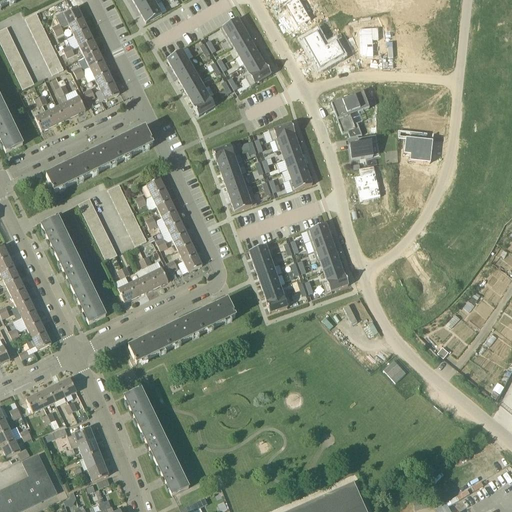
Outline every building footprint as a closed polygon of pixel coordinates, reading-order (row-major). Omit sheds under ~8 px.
[(141,16),(156,7),(152,0),(146,0),(135,7),(141,16)] [(277,0),(280,4),(282,3),(297,29),(310,21),(297,0),(277,0)] [(511,0),(493,0),(492,7),(494,7),(493,12),(511,14),(511,0)] [(156,7),(141,16),(146,26),(162,17),(156,7)] [(69,27),(82,20),(77,9),(63,16),(67,22),(63,24),(52,29),(54,34),(61,31),(65,29),(65,28),(69,27)] [(39,21),(36,15),(25,21),(27,26),(39,21)] [(74,38),(88,31),(82,20),(69,27),(74,38)] [(30,32),(41,27),(39,21),(27,26),(30,32)] [(228,40),(244,30),(238,21),(222,30),(228,40)] [(488,26),(485,52),(504,54),(507,28),(488,26)] [(33,38),(44,32),(41,27),(30,32),(33,38)] [(0,39),(9,35),(6,30),(0,32),(0,39)] [(228,40),(233,49),(249,40),(244,30),(228,40)] [(378,30),(359,31),(360,58),(366,58),(366,60),(373,59),(372,42),(378,42),(378,30)] [(79,48),(93,42),(88,31),(74,38),(79,48)] [(47,38),(47,37),(44,32),(33,38),(36,43),(47,38)] [(316,34),(303,42),(319,71),(349,54),(341,40),(325,49),(316,34)] [(0,45),(1,46),(12,41),(9,35),(0,39),(0,45)] [(38,49),(50,44),(47,38),(36,43),(38,49)] [(249,40),(233,49),(239,58),(255,49),(249,40)] [(3,52),(15,47),(12,41),(1,46),(3,52)] [(84,59),(98,53),(93,42),(79,48),(84,59)] [(52,49),(52,48),(50,44),(38,49),(41,55),(52,49)] [(17,52),(16,48),(15,47),(3,52),(6,58),(17,52)] [(63,56),(71,52),(69,48),(61,51),(63,56)] [(44,60),(55,55),(52,49),(41,55),(44,60)] [(260,58),(255,49),(239,58),(244,68),(260,58)] [(9,63),(20,58),(17,52),(6,58),(9,63)] [(71,52),(63,56),(66,61),(74,57),(71,52)] [(89,70),(103,63),(98,53),(84,59),(89,70)] [(173,71),(188,62),(183,53),(167,62),(173,71)] [(58,61),(57,59),(55,55),(44,60),(47,66),(58,61)] [(12,69),(23,64),(20,58),(9,63),(12,69)] [(244,68),(249,77),(265,68),(260,58),(244,68)] [(484,67),(482,89),(497,90),(499,69),(503,70),(504,62),(490,60),(489,67),(484,67)] [(49,72),(61,66),(58,61),(47,66),(49,72)] [(173,71),(178,81),(194,72),(188,62),(173,71)] [(89,70),(95,81),(108,74),(103,63),(89,70)] [(26,69),(24,65),(23,64),(12,69),(14,75),(26,69)] [(61,66),(49,72),(52,77),(63,72),(61,66)] [(266,67),(265,68),(249,77),(255,86),(271,77),(266,67)] [(17,80),(28,75),(26,69),(14,75),(17,80)] [(74,77),(82,74),(80,69),(72,73),(74,77)] [(199,81),(194,72),(178,81),(183,90),(199,81)] [(82,74),(74,77),(76,82),(77,81),(84,78),(82,74)] [(98,87),(100,92),(114,85),(108,74),(95,81),(98,87)] [(20,86),(31,80),(28,75),(17,80),(20,86)] [(34,86),(32,81),(31,80),(20,86),(23,92),(34,86)] [(189,99),(205,90),(199,81),(183,90),(189,99)] [(114,85),(100,92),(105,103),(119,96),(114,85)] [(65,87),(60,90),(64,98),(68,96),(69,95),(65,87)] [(60,100),(64,98),(60,90),(56,92),(60,100)] [(194,109),(210,100),(205,90),(189,99),(194,109)] [(90,91),(83,94),(86,99),(93,96),(90,91)] [(357,98),(338,105),(345,124),(343,125),(347,135),(360,130),(354,115),(362,111),(363,113),(374,109),(367,93),(357,97),(357,98)] [(483,95),(480,121),(499,123),(501,97),(483,95)] [(91,102),(95,100),(93,96),(86,99),(90,109),(91,109),(93,108),(91,102)] [(79,99),(67,104),(74,118),(85,113),(79,99)] [(38,110),(42,107),(39,100),(34,102),(38,110)] [(215,109),(210,100),(194,109),(199,119),(215,109)] [(67,104),(57,109),(63,123),(74,118),(67,104)] [(52,128),(63,123),(57,109),(46,114),(52,128)] [(23,147),(15,130),(7,114),(0,116),(0,143),(6,155),(23,147)] [(41,134),(52,128),(46,114),(35,120),(41,134)] [(294,136),(295,136),(291,125),(274,132),(277,142),(294,136)] [(136,155),(153,147),(144,130),(128,138),(111,146),(120,163),(136,155)] [(476,136),(475,143),(477,144),(476,149),(499,152),(500,139),(504,139),(504,132),(491,131),(490,136),(478,135),(478,136),(476,136)] [(427,135),(398,132),(398,141),(405,141),(403,156),(410,157),(409,163),(430,165),(432,143),(426,142),(427,135)] [(281,152),(298,146),(295,136),(294,136),(277,142),(281,152)] [(359,146),(349,148),(351,162),(373,158),(371,145),(376,144),(375,137),(357,140),(359,146)] [(103,171),(120,163),(111,146),(95,154),(79,162),(87,179),(103,171)] [(298,146),(281,152),(284,162),(302,156),(298,146)] [(217,163),(234,157),(231,147),(213,153),(216,164),(217,163)] [(302,156),(284,162),(288,172),(305,166),(302,156)] [(217,163),(221,173),(238,167),(234,157),(217,163)] [(473,161),(466,186),(484,191),(491,166),(473,161)] [(50,196),(70,187),(87,179),(79,162),(62,170),(46,178),(51,188),(47,190),(50,196)] [(305,166),(288,172),(292,182),(309,176),(305,166)] [(238,167),(221,173),(224,183),(241,177),(238,167)] [(360,180),(355,181),(360,202),(380,198),(373,169),(358,172),(360,180)] [(309,176),(292,182),(295,193),(313,187),(309,176)] [(241,177),(224,183),(228,194),(245,187),(241,177)] [(151,198),(165,192),(160,181),(146,187),(151,198)] [(121,192),(119,187),(107,192),(110,198),(121,192)] [(231,204),(249,198),(245,187),(228,194),(231,204)] [(113,204),(124,198),(121,192),(110,198),(113,204)] [(157,209),(170,203),(165,192),(151,198),(157,209)] [(461,201),(450,220),(464,227),(474,208),(477,210),(481,204),(469,197),(466,203),(461,201)] [(116,209),(127,204),(124,198),(113,204),(116,209)] [(249,198),(231,204),(235,214),(252,208),(249,198)] [(81,212),(92,206),(89,201),(78,206),(81,212)] [(136,205),(138,210),(145,207),(143,202),(136,205)] [(162,220),(176,213),(170,203),(157,209),(162,220)] [(130,209),(129,208),(127,204),(116,209),(118,215),(130,209)] [(84,218),(95,212),(92,206),(81,212),(84,218)] [(121,220),(132,215),(130,209),(118,215),(121,220)] [(86,223),(98,218),(95,212),(84,218),(86,223)] [(167,231),(181,224),(176,213),(162,220),(167,231)] [(135,221),(135,220),(132,215),(121,220),(124,226),(135,221)] [(57,260),(74,252),(66,236),(58,219),(56,216),(50,219),(52,222),(41,227),(47,241),(45,242),(48,248),(50,247),(57,260)] [(100,223),(99,220),(98,218),(86,223),(89,229),(100,223)] [(146,226),(154,223),(152,218),(144,222),(146,226)] [(127,232),(138,226),(135,221),(124,226),(127,232)] [(92,235),(103,229),(100,223),(89,229),(92,235)] [(146,226),(148,232),(156,228),(154,223),(146,226)] [(172,242),(186,235),(181,224),(167,231),(172,242)] [(141,232),(139,229),(138,226),(127,232),(129,237),(141,232)] [(313,243),(330,237),(326,226),(309,232),(313,243)] [(449,227),(435,248),(451,259),(465,237),(449,227)] [(95,240),(106,235),(103,229),(92,235),(95,240)] [(132,243),(143,237),(141,232),(129,237),(132,243)] [(109,240),(107,236),(106,235),(95,240),(97,246),(109,240)] [(177,252),(191,246),(186,235),(172,242),(177,252)] [(132,243),(135,249),(146,243),(143,237),(132,243)] [(334,247),(330,237),(313,243),(317,253),(334,247)] [(100,252),(111,246),(109,240),(97,246),(100,252)] [(157,249),(165,245),(163,241),(155,244),(157,249)] [(103,257),(114,252),(111,246),(100,252),(103,257)] [(183,263),(196,257),(191,246),(177,252),(183,263)] [(253,264),(270,258),(266,247),(249,253),(253,264)] [(334,247),(317,253),(320,263),(337,257),(334,247)] [(0,263),(9,259),(4,248),(0,249),(0,263)] [(90,285),(82,269),(74,252),(57,260),(63,273),(61,274),(64,281),(66,280),(73,293),(90,285)] [(117,257),(115,253),(114,252),(103,257),(106,263),(117,257)] [(196,257),(183,263),(188,274),(202,268),(196,257)] [(324,273),(341,267),(337,257),(320,263),(324,273)] [(270,258),(253,264),(257,274),(274,268),(270,258)] [(0,276),(0,277),(14,270),(9,259),(0,263),(0,276)] [(421,267),(417,271),(434,286),(442,276),(445,279),(450,273),(440,264),(436,268),(427,260),(427,261),(425,260),(420,266),(421,267)] [(142,271),(147,269),(143,261),(139,264),(142,271)] [(167,270),(175,267),(173,262),(165,266),(167,270)] [(341,267),(324,273),(327,284),(345,277),(344,277),(341,267)] [(274,268),(257,274),(260,285),(277,278),(274,268)] [(5,287),(19,281),(14,270),(0,277),(5,287)] [(150,276),(157,289),(168,284),(161,270),(150,276)] [(120,281),(125,279),(122,272),(117,274),(120,281)] [(146,295),(157,289),(150,276),(139,281),(146,295)] [(407,276),(384,289),(393,306),(416,294),(407,276)] [(345,277),(344,277),(345,277),(327,284),(331,294),(349,287),(345,277)] [(277,278),(260,285),(264,295),(281,289),(277,278)] [(11,298),(25,291),(19,281),(5,287),(11,298)] [(135,300),(146,295),(139,281),(128,286),(135,300)] [(79,307),(77,307),(80,314),(82,313),(89,326),(105,318),(97,302),(90,285),(73,293),(79,307)] [(124,305),(135,300),(128,286),(117,291),(124,305)] [(267,305),(285,299),(281,289),(264,295),(267,304),(267,305)] [(16,309),(30,302),(25,291),(11,298),(16,309)] [(267,305),(267,304),(266,305),(270,315),(288,309),(285,299),(267,305)] [(21,320),(35,313),(30,302),(16,309),(21,320)] [(202,335),(218,327),(235,319),(227,302),(210,310),(194,318),(202,335)] [(349,304),(331,313),(333,318),(352,309),(349,304)] [(353,307),(363,324),(368,321),(358,304),(353,307)] [(26,331),(40,324),(35,313),(21,320),(26,331)] [(169,351),(185,343),(202,335),(194,318),(177,326),(161,334),(169,351)] [(32,341),(46,335),(40,324),(26,331),(32,341)] [(161,334),(144,342),(128,350),(133,360),(129,362),(132,368),(153,359),(169,351),(161,334)] [(46,335),(32,341),(26,344),(29,351),(35,348),(37,352),(51,346),(46,335)] [(0,349),(0,366),(10,362),(3,348),(0,349)] [(437,356),(443,361),(448,355),(442,349),(437,356)] [(19,356),(21,360),(28,357),(26,352),(19,356)] [(383,372),(395,385),(406,374),(395,361),(383,372)] [(65,400),(76,394),(70,380),(58,386),(65,400)] [(54,405),(65,400),(58,386),(48,391),(54,405)] [(139,432),(156,424),(148,407),(140,391),(141,390),(139,387),(132,390),(134,394),(124,399),(130,412),(128,413),(131,420),(133,419),(139,432)] [(44,410),(54,405),(48,391),(37,396),(44,410)] [(32,415),(44,410),(37,396),(26,401),(27,403),(32,415)] [(68,416),(72,413),(69,406),(64,409),(68,416)] [(46,426),(50,424),(47,417),(42,419),(45,426),(46,426)] [(0,436),(10,432),(4,421),(0,423),(0,436)] [(155,465),(172,456),(164,440),(156,424),(139,432),(146,445),(144,446),(147,452),(149,451),(155,465)] [(64,430),(52,435),(55,440),(66,436),(64,430)] [(78,449),(94,442),(89,430),(73,436),(78,449)] [(0,447),(1,449),(15,443),(10,432),(0,436),(0,447)] [(83,460),(99,454),(94,442),(78,449),(83,460)] [(26,451),(20,454),(15,443),(1,449),(6,460),(17,455),(21,462),(29,457),(26,451)] [(87,472),(103,465),(99,454),(83,460),(87,472)] [(188,489),(180,473),(172,456),(155,465),(162,478),(160,479),(163,485),(165,484),(165,485),(171,497),(188,489)] [(38,458),(22,465),(29,479),(0,493),(0,511),(21,511),(56,496),(38,458)] [(103,465),(87,472),(92,484),(108,477),(103,465)] [(107,480),(96,485),(98,490),(109,486),(107,480)] [(365,511),(353,484),(290,511),(365,511)] [(462,508),(471,503),(466,493),(456,498),(462,508)] [(112,511),(112,509),(111,509),(108,502),(103,504),(106,511),(112,511)] [(225,511),(227,511),(223,503),(217,507),(219,511),(225,511)] [(450,511),(446,503),(435,510),(436,511),(450,511)]
